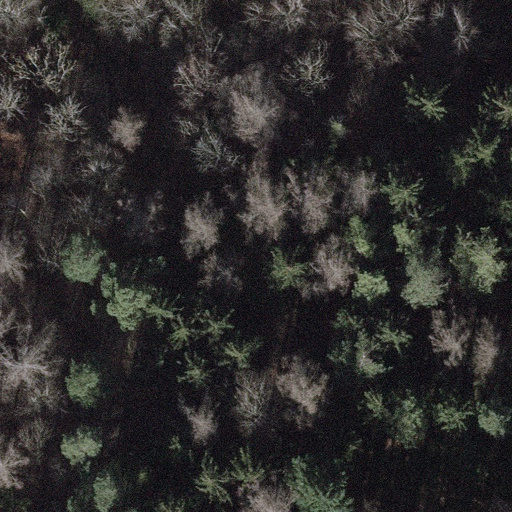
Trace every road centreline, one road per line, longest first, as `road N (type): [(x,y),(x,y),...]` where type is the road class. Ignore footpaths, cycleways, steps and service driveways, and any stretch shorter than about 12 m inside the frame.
road 1 (track): [(511,82),(0,98)]
road 2 (track): [(289,89),(511,9)]
